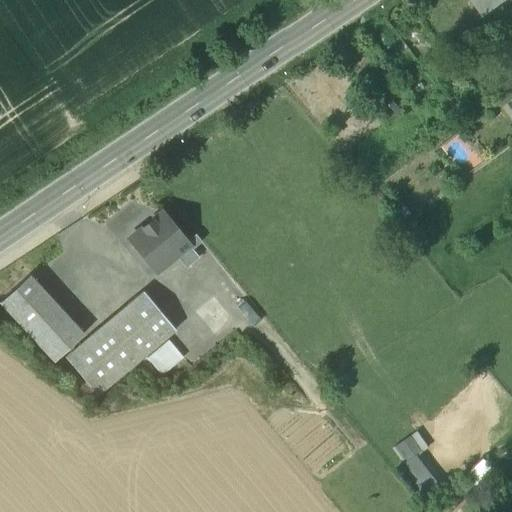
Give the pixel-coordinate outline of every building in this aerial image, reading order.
[(505,0),(469,0),(482,17),(505,0)] [(165,214),(133,241),(159,273),(179,257),(192,247),(189,243),(165,214)] [(192,247),(179,257),(187,269),(200,259),(193,250),(202,243),(196,235),(189,243),(192,247)] [(85,335),(30,276),(0,303),(0,304),(54,363),(85,335)] [(143,293),(66,358),(98,396),(176,331),(143,293)] [(421,454),(431,447),(420,431),(394,449),(422,489),(438,478),(421,454)]
